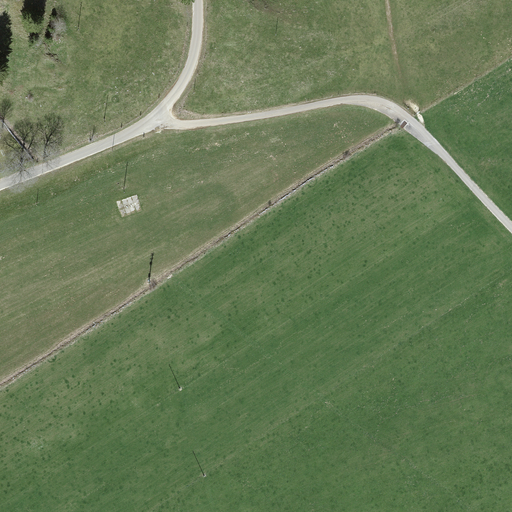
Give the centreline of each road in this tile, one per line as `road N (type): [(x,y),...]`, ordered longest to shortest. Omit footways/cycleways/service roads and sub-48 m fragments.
road 1 (unclassified): [(151,118),(191,124),(341,99),(388,104),(511,226)]
road 2 (unclassified): [(0,184),(151,118)]
road 3 (unclassified): [(151,118),(191,63),(198,0)]
